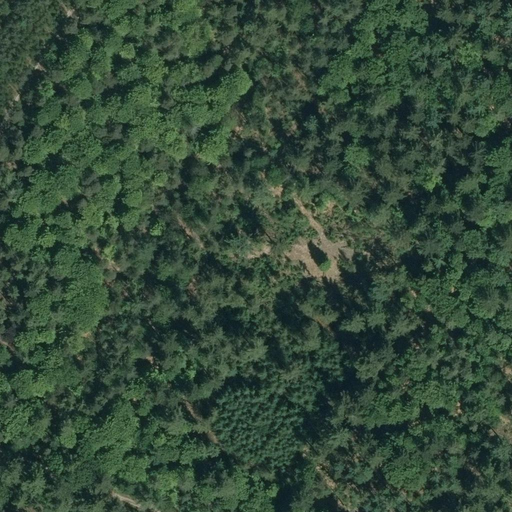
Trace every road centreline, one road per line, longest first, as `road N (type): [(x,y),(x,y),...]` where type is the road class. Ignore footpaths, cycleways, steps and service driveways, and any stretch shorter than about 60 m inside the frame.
road 1 (track): [(384,0),(115,404),(106,492),(0,450)]
road 2 (track): [(511,227),(351,192),(278,151)]
road 3 (track): [(0,123),(78,0)]
